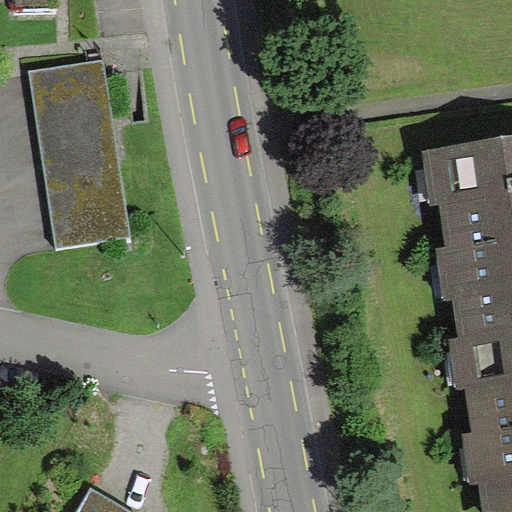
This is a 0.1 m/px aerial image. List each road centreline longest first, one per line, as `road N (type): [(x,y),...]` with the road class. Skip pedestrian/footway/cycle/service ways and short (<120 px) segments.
road 1 (secondary): [(195,0),(265,359)]
road 2 (residential): [(0,330),(179,365),(265,359)]
road 3 (secondary): [(265,359),(293,511)]
